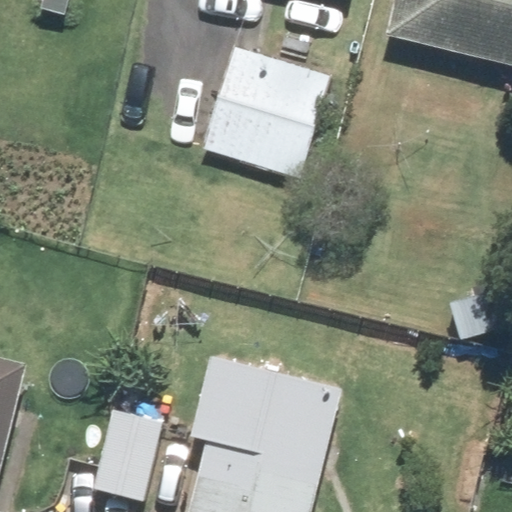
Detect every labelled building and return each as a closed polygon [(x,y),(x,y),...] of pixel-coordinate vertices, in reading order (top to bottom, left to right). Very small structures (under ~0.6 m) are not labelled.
[(511,0),(388,0),(379,41),(511,71),(511,0)] [(331,76),(230,49),(202,153),(303,181),(331,76)] [(205,361),(187,442),(201,445),(186,511),(312,511),(340,392),(205,361)] [(0,487),(28,371),(0,364),(0,487)] [(167,417),(114,406),(94,501),(147,511),(167,417)]
